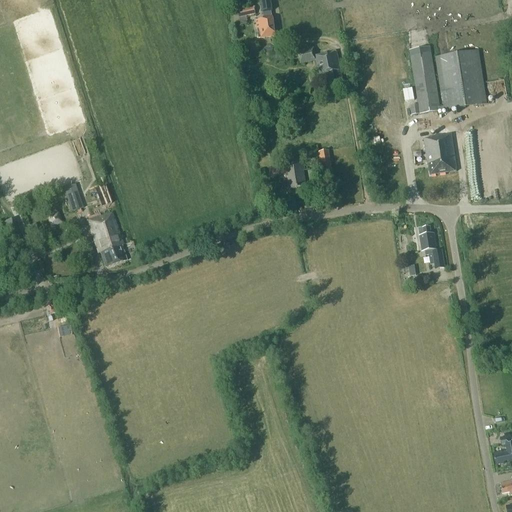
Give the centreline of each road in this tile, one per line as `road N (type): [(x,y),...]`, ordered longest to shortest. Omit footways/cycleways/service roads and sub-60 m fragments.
road 1 (unclassified): [(0,297),(134,273),(247,229),(299,218),(381,207),(444,212)]
road 2 (unclassified): [(444,212),(496,511)]
